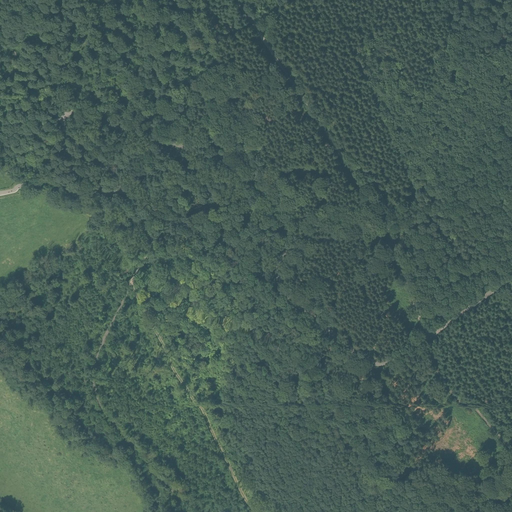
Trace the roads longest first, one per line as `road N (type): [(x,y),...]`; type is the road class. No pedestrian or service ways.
road 1 (tertiary): [(511,266),(378,357),(286,288),(279,272),(285,216),(234,163),(67,112),(65,125),(125,188)]
road 2 (track): [(239,0),(389,222),(440,367),(511,454)]
road 3 (unclassified): [(163,511),(168,484),(103,409),(94,383),(101,346),(150,235),(125,188)]
road 4 (track): [(131,282),(251,511)]
road 5 (tertiary): [(125,188),(38,184),(0,192)]
